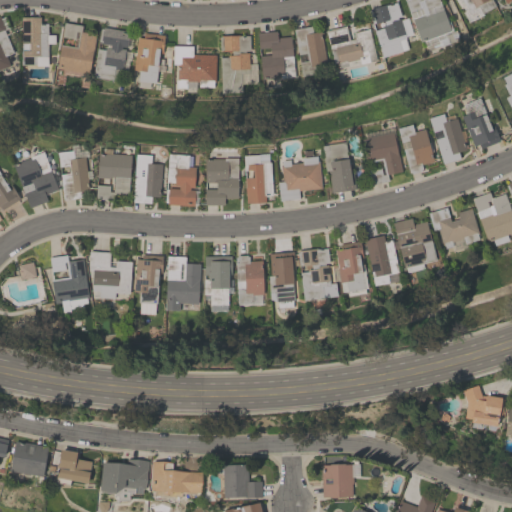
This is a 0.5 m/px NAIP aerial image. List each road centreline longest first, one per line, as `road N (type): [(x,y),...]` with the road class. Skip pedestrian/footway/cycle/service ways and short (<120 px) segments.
road 1 (residential): [(0,254),(35,231),(74,223),(263,227),(341,216),(511,162)]
road 2 (residential): [(0,418),(147,442),(381,447),(511,495)]
road 3 (secondary): [(0,368),(171,393),(260,392),(350,384),(511,341)]
road 4 (residential): [(0,0),(202,19),(347,0)]
